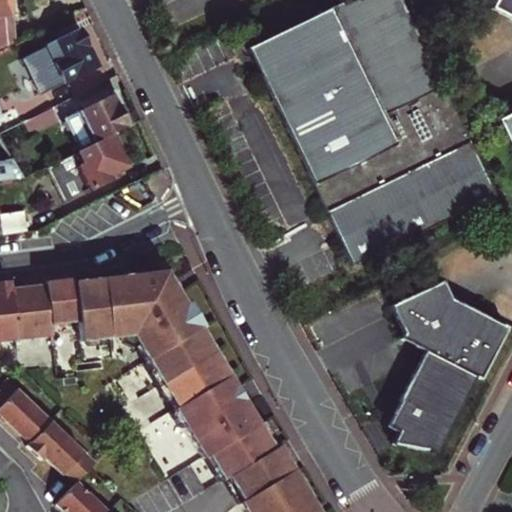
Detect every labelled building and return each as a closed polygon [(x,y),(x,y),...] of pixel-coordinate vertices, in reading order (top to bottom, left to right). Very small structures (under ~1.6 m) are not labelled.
[(0,0),(0,51),(13,45),(9,0),(0,0)] [(349,263),(488,195),(394,0),(336,0),(244,44),(249,57),(349,263)] [(511,0),(494,0),(491,5),(511,15),(511,0)] [(40,95),(96,66),(96,65),(97,61),(93,53),(88,51),(80,35),(77,30),(21,59),(40,95)] [(62,118),(78,149),(113,132),(129,124),(126,119),(128,117),(122,105),(119,106),(116,100),(113,93),(94,102),(93,101),(82,106),(82,108),(62,118)] [(4,95),(0,96),(0,131),(17,123),(4,95)] [(58,121),(51,106),(28,118),(24,120),(31,134),(58,121)] [(511,110),(491,121),(511,163),(511,110)] [(121,148),(113,132),(78,149),(70,153),(89,191),(120,175),(118,171),(130,166),(121,148)] [(50,171),(63,202),(79,196),(66,165),(50,171)] [(316,511),(292,471),(278,447),(273,450),(259,428),(242,401),(179,298),(164,273),(72,283),(72,280),(45,283),(45,278),(30,279),(31,288),(24,289),(17,290),(10,290),(9,282),(0,282),(0,342),(52,337),(50,326),(76,323),(79,343),(130,338),(173,408),(171,409),(201,458),(205,456),(221,482),(223,480),(238,503),(242,511),(316,511)] [(410,346),(424,354),(452,300),(448,292),(443,283),(430,289),(390,309),(395,320),(403,336),(400,341),(410,346)] [(424,354),(476,380),(481,383),(483,378),(508,330),(452,300),(424,354)] [(437,456),(476,380),(424,354),(417,369),(393,416),(386,428),(393,432),(398,434),(391,447),(394,448),(395,447),(427,453),(428,452),(437,456)] [(0,385),(0,407),(15,391),(4,381),(0,385)] [(62,477),(83,455),(15,391),(0,407),(0,421),(2,424),(6,424),(23,440),(28,445),(26,447),(41,461),(43,459),(56,471),(62,477)] [(273,450),(278,447),(264,425),(259,428),(273,450)] [(93,465),(83,455),(62,477),(73,487),(76,484),(93,465)] [(205,456),(201,458),(216,484),(221,482),(205,456)] [(105,511),(76,484),(73,487),(55,506),(61,511),(105,511)]
